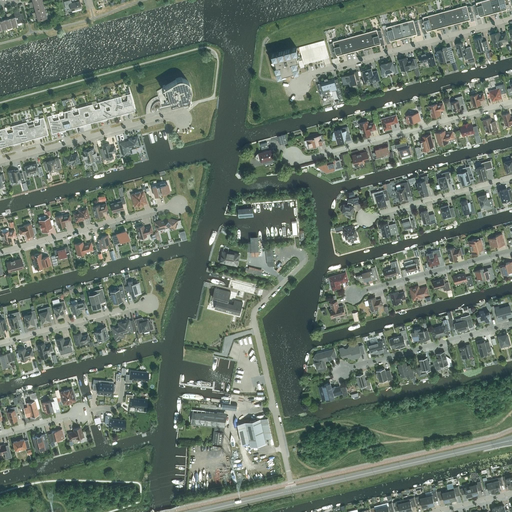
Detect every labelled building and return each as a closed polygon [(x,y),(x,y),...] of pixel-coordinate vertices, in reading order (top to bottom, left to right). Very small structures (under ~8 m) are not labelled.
[(71,11),(81,8),(80,1),(71,3),(70,0),(69,0),(64,2),(66,9),(70,8),(71,11)] [(494,15),(489,0),(484,0),(481,1),(485,15),(490,14),(490,16),(494,15)] [(489,0),(494,15),(497,14),(497,12),(502,11),(498,0),(489,0)] [(498,0),(502,11),(506,9),(507,11),(511,10),(508,0),(498,0)] [(485,15),(481,1),(476,2),(476,4),(473,5),(477,19),(480,18),(480,17),(485,15)] [(461,6),(464,16),(465,21),(470,19),(470,21),(474,20),(470,5),(467,6),(466,5),(461,6)] [(465,21),(464,16),(461,6),(453,9),(455,16),(457,25),(461,24),(460,22),(465,21)] [(32,13),(32,15),(45,12),(45,11),(44,7),(35,9),(36,12),(32,13)] [(457,25),(455,16),(453,9),(444,11),(446,16),(448,25),(453,24),(454,26),(457,25)] [(24,19),(22,13),(20,14),(19,10),(14,12),(15,16),(15,17),(17,23),(22,22),(22,19),(24,19)] [(448,25),(446,16),(444,11),(436,13),(437,16),(440,29),(444,28),(444,27),(448,25)] [(11,12),(8,13),(12,27),(17,25),(17,23),(15,17),(12,17),(11,12)] [(440,29),(437,16),(436,13),(427,16),(428,16),(431,30),(436,29),(437,30),(440,29)] [(431,30),(428,16),(427,16),(422,17),(423,18),(419,19),(423,34),(427,33),(427,31),(431,30)] [(408,21),(412,35),(417,34),(417,36),(421,35),(417,20),(414,21),(413,19),(408,21)] [(412,35),(408,21),(400,23),(404,39),(408,38),(407,36),(412,35)] [(404,39),(400,23),(391,25),(395,40),(400,38),(400,40),(404,39)] [(395,40),(391,25),(386,27),(386,25),(382,26),(383,29),(387,44),(391,43),(390,41),(395,40)] [(377,29),(372,31),(375,45),(380,44),(381,46),(384,45),(381,30),(377,31),(377,29)] [(372,31),(363,33),(367,49),(371,48),(371,46),(375,45),(372,31)] [(502,44),(502,42),(508,40),(506,33),(500,35),(499,32),(491,34),(494,46),(502,44)] [(355,35),(359,50),(363,48),(364,50),(367,49),(363,33),(355,35)] [(355,35),(346,38),(351,54),(354,53),(354,51),(359,50),(355,35)] [(477,51),(482,49),(483,52),(489,50),(486,40),(483,41),(482,37),(474,39),(477,51)] [(346,38),(338,40),(342,54),(346,53),(347,55),(351,54),(346,38)] [(322,55),(328,54),(324,40),(299,47),(301,55),(297,56),(296,53),(298,52),(297,47),(271,54),(273,59),(274,59),(276,65),(275,66),(276,71),(277,72),(276,72),(278,77),(283,75),(282,74),(294,71),(294,72),(297,72),(299,71),(298,66),(297,65),(298,65),(296,60),(298,60),(302,59),(304,64),(323,59),(322,55)] [(337,56),(342,54),(338,40),(333,41),(333,43),(329,44),(333,58),(337,57),(337,56)] [(463,42),(455,44),(457,51),(456,51),(457,55),(458,55),(459,56),(463,55),(465,59),(473,57),(470,46),(464,48),(463,42)] [(448,51),(446,47),(442,48),(443,50),(437,51),(439,61),(445,60),(446,63),(450,62),(450,63),(455,61),(452,50),(448,51)] [(429,52),(418,54),(420,62),(427,60),(429,65),(436,64),(433,55),(430,56),(429,52)] [(407,58),(398,60),(401,70),(409,68),(409,67),(415,65),(413,59),(407,60),(407,58)] [(393,66),(393,65),(392,62),(388,63),(388,62),(385,63),(381,65),(382,70),(381,70),(383,76),(387,75),(386,72),(394,70),(395,73),(398,72),(396,66),(393,66)] [(372,72),(371,68),(365,70),(365,69),(361,70),(362,74),(363,74),(365,81),(371,79),(371,82),(380,80),(377,70),(372,72)] [(354,73),(346,75),(340,77),(341,77),(343,84),(349,83),(350,85),(357,83),(360,82),(358,77),(356,78),(354,73)] [(324,80),(321,81),(323,90),(324,92),(325,95),(329,94),(328,91),(328,90),(330,90),(330,91),(332,90),(332,91),(336,90),(338,99),(339,99),(342,98),(343,98),(337,79),(334,79),(334,77),(328,79),(327,78),(327,79),(325,79),(324,79),(325,80),(324,80)] [(167,96),(170,104),(170,105),(188,100),(188,102),(189,99),(191,90),(191,89),(191,88),(191,87),(191,86),(190,86),(190,85),(190,84),(189,83),(189,82),(188,81),(187,81),(187,80),(186,80),(185,79),(184,79),(183,78),(182,78),(181,78),(180,78),(179,78),(178,78),(177,79),(176,79),(164,86),(165,87),(167,96)] [(486,94),(490,93),(492,101),(502,98),(500,93),(506,92),(504,84),(496,86),(497,89),(489,91),(489,88),(484,89),(486,94)] [(127,100),(121,102),(125,115),(128,114),(128,113),(135,111),(130,93),(127,94),(127,100)] [(478,94),(470,96),(473,106),(480,104),(480,101),(485,99),(483,93),(478,94)] [(110,99),(114,116),(121,114),(122,116),(125,115),(121,102),(120,96),(113,98),(110,99)] [(456,101),(451,102),(453,111),(454,111),(455,111),(457,111),(458,110),(461,109),(460,105),(464,104),(462,96),(455,98),(456,101)] [(114,116),(110,99),(99,102),(100,108),(104,121),(107,120),(107,118),(114,116)] [(437,103),(429,106),(431,112),(430,113),(431,116),(432,116),(432,117),(440,115),(439,111),(444,110),(442,103),(438,104),(437,103)] [(89,105),(93,122),(100,120),(101,122),(104,121),(100,108),(95,109),(92,104),(89,105)] [(77,108),(79,114),(83,127),(86,126),(85,124),(93,122),(89,105),(77,108)] [(71,110),(67,111),(72,128),(79,126),(79,127),(83,127),(79,114),(74,115),(71,110)] [(64,118),(59,119),(62,132),(66,131),(65,130),(72,128),(67,111),(64,111),(64,118)] [(407,119),(406,119),(407,124),(420,120),(418,112),(415,113),(414,112),(409,114),(409,115),(406,116),(407,119)] [(509,113),(502,115),(505,125),(511,123),(511,122),(511,115),(510,116),(509,113)] [(50,115),(47,116),(52,133),(59,132),(59,133),(62,132),(59,119),(53,121),(50,115)] [(396,115),(381,119),(384,130),(391,128),(390,124),(397,122),(396,115)] [(40,124),(34,126),(38,139),(41,138),(41,136),(48,135),(43,117),(40,118),(40,124)] [(25,118),(22,119),(23,123),(27,140),(34,138),(35,140),(38,139),(34,126),(34,123),(28,125),(26,122),(25,118)] [(491,118),(483,120),(486,132),(491,130),(492,134),(498,132),(495,121),(492,122),(491,118)] [(374,122),(368,124),(367,121),(359,123),(361,129),(360,129),(361,133),(362,132),(363,136),(371,134),(370,131),(376,129),(374,122)] [(17,145),(20,144),(19,142),(27,140),(23,123),(12,126),(13,132),(17,145)] [(460,126),(463,136),(463,135),(474,132),(475,136),(479,135),(477,128),(473,129),(473,127),(472,123),(471,123),(461,126),(460,126)] [(344,141),(343,137),(350,135),(347,127),(342,128),(342,129),(334,131),(335,133),(333,133),(332,140),(336,138),(338,143),(344,141)] [(5,128),(1,129),(6,146),(13,144),(14,145),(17,145),(13,132),(8,133),(5,128)] [(444,131),(436,133),(439,145),(448,142),(447,140),(454,138),(452,131),(445,133),(444,131)] [(424,142),(421,143),(423,151),(430,149),(430,147),(433,146),(430,134),(423,136),(424,142)] [(310,148),(306,149),(317,146),(323,144),(321,135),(314,137),(314,138),(307,139),(310,148)] [(130,149),(140,146),(137,136),(129,139),(129,140),(120,143),(123,156),(132,153),(130,149)] [(406,141),(396,144),(397,148),(398,147),(402,160),(401,156),(411,154),(412,157),(409,146),(407,147),(406,141)] [(267,142),(260,144),(262,152),(259,153),(257,153),(256,155),(255,157),(256,159),(257,160),(259,161),(261,160),(262,160),(263,164),(274,161),(273,157),(272,153),(274,153),(273,150),(271,150),(269,150),(267,142)] [(102,146),(103,148),(100,149),(103,160),(105,159),(106,161),(114,158),(112,153),(116,152),(114,146),(110,147),(109,144),(102,146)] [(376,152),(372,153),(373,157),(374,159),(384,156),(383,154),(389,152),(390,152),(388,146),(375,149),(376,152)] [(86,150),(83,151),(85,155),(84,156),(84,158),(85,158),(86,162),(87,162),(87,164),(91,163),(91,161),(94,160),(95,163),(101,162),(100,155),(96,156),(95,155),(96,155),(96,152),(95,153),(94,148),(89,149),(86,149),(86,150)] [(367,152),(353,156),(356,166),(363,164),(363,162),(369,160),(367,152)] [(79,162),(77,154),(71,155),(71,154),(64,156),(66,164),(72,163),(72,164),(79,162)] [(58,158),(44,162),(47,171),(61,168),(58,158)] [(339,159),(317,165),(317,166),(319,165),(327,171),(326,171),(341,167),(339,159)] [(480,179),(482,178),(482,179),(483,179),(484,179),(485,178),(485,177),(487,177),(486,173),(485,170),(485,169),(492,167),(490,161),(482,163),(483,166),(477,168),(480,179)] [(31,165),(29,165),(30,166),(25,167),(27,175),(38,172),(39,176),(43,175),(41,166),(37,167),(36,164),(32,165),(31,165)] [(470,180),(474,179),(472,174),(471,171),(469,166),(466,167),(465,164),(466,167),(464,168),(463,168),(462,169),(461,169),(461,170),(461,171),(461,172),(459,173),(459,174),(457,174),(458,177),(459,181),(461,180),(462,184),(470,182),(470,180)] [(22,172),(19,173),(18,170),(15,171),(14,170),(8,171),(11,182),(17,181),(17,179),(20,178),(21,182),(25,181),(22,172)] [(439,180),(438,180),(439,184),(440,184),(441,189),(444,188),(444,189),(448,188),(448,187),(446,179),(451,178),(449,171),(442,173),(442,177),(438,178),(439,180)] [(418,182),(419,186),(418,186),(419,191),(420,190),(421,194),(422,194),(423,195),(427,194),(426,193),(428,192),(425,183),(429,182),(427,176),(423,177),(424,180),(418,182)] [(401,188),(397,189),(397,190),(396,190),(395,191),(396,193),(397,194),(398,194),(400,201),(402,200),(403,201),(404,201),(405,200),(406,199),(408,199),(405,191),(409,190),(407,182),(400,184),(401,188)] [(156,187),(156,186),(152,187),(155,197),(158,196),(158,194),(162,193),(162,195),(167,193),(168,192),(170,191),(168,184),(166,184),(164,183),(160,185),(160,186),(156,187)] [(499,191),(502,201),(509,199),(510,202),(511,201),(511,193),(508,194),(507,189),(499,191)] [(382,190),(372,193),(373,199),(376,198),(379,207),(383,205),(383,206),(386,205),(386,204),(382,190)] [(138,205),(138,206),(143,204),(146,203),(143,191),(140,192),(139,192),(135,193),(131,194),(134,206),(138,205)] [(486,193),(486,194),(478,196),(479,200),(478,200),(480,204),(481,204),(481,207),(485,205),(486,209),(494,207),(491,198),(488,199),(486,193)] [(120,197),(121,201),(111,204),(113,212),(123,209),(122,204),(125,203),(124,196),(120,197)] [(348,199),(348,205),(344,204),(344,205),(341,206),(340,209),(343,211),(342,212),(346,213),(346,214),(350,217),(350,218),(351,218),(351,214),(352,214),(354,206),(353,206),(353,205),(357,204),(355,198),(348,199)] [(467,199),(460,201),(464,213),(464,214),(471,212),(471,214),(475,213),(473,203),(470,203),(470,201),(467,202),(467,200),(467,199)] [(108,210),(106,204),(100,205),(92,207),(95,217),(103,215),(102,212),(108,210)] [(454,210),(450,211),(448,205),(440,207),(441,210),(440,210),(441,214),(442,214),(443,217),(451,215),(451,217),(455,216),(454,210)] [(253,207),(238,208),(238,217),(253,216),(253,207)] [(83,220),(83,219),(89,217),(86,208),(79,210),(80,212),(74,214),(76,222),(83,220)] [(423,219),(423,222),(428,221),(429,224),(436,222),(434,215),(429,216),(427,210),(421,212),(422,215),(420,216),(422,220),(423,219)] [(71,220),(69,214),(63,216),(62,215),(55,217),(58,227),(65,225),(64,222),(71,220)] [(402,217),(405,228),(412,226),(412,228),(415,227),(414,221),(411,222),(409,215),(402,217)] [(49,218),(39,221),(40,224),(39,224),(40,228),(41,228),(42,232),(48,230),(48,228),(51,227),(49,218)] [(168,226),(174,228),(176,221),(179,222),(168,219),(155,222),(154,219),(157,229),(168,226)] [(380,227),(381,231),(382,231),(383,235),(390,233),(390,234),(398,232),(395,223),(388,225),(387,221),(384,222),(384,223),(380,224),(381,227),(380,227)] [(26,232),(27,236),(34,234),(33,233),(36,233),(35,228),(32,229),(31,223),(24,225),(24,226),(18,228),(20,234),(26,232)] [(144,228),(143,225),(136,227),(139,238),(146,236),(146,234),(153,232),(151,226),(144,228)] [(348,237),(349,241),(356,239),(355,235),(357,235),(355,229),(353,229),(353,226),(345,228),(346,231),(345,232),(346,238),(348,237)] [(4,242),(11,240),(11,237),(16,236),(14,230),(9,231),(2,232),(3,235),(2,236),(3,239),(4,239),(4,242)] [(114,245),(129,238),(125,230),(121,232),(121,233),(111,236),(114,245)] [(498,246),(505,244),(502,234),(496,235),(496,237),(489,239),(491,247),(498,245),(498,246)] [(107,244),(110,243),(108,235),(101,237),(102,238),(99,239),(100,243),(96,244),(98,251),(102,250),(101,248),(108,246),(107,244)] [(259,251),(259,235),(251,236),(251,241),(248,242),(248,251),(251,251),(259,251)] [(480,238),(480,239),(475,241),(475,239),(469,241),(472,254),(469,255),(478,252),(478,251),(483,249),(482,245),(485,245),(483,237),(480,238)] [(75,244),(78,255),(85,252),(93,250),(91,242),(83,244),(82,242),(75,244)] [(66,255),(70,254),(67,246),(53,250),(55,255),(51,256),(53,265),(57,264),(56,258),(59,257),(66,255)] [(450,260),(457,258),(456,256),(462,254),(460,248),(455,249),(454,248),(447,249),(450,260)] [(426,256),(429,266),(439,263),(437,257),(441,256),(439,249),(431,252),(428,252),(429,255),(427,256),(426,256)] [(228,251),(227,254),(222,253),(220,261),(234,264),(234,263),(236,264),(236,262),(237,262),(239,254),(228,251)] [(32,260),(33,264),(34,264),(35,269),(37,268),(37,269),(39,269),(38,268),(45,266),(44,266),(50,264),(48,256),(42,258),(41,253),(38,254),(34,254),(35,255),(31,256),(32,260)] [(14,260),(10,261),(6,262),(8,270),(23,266),(21,259),(14,260)] [(407,272),(417,269),(416,266),(420,265),(418,259),(412,260),(413,263),(405,265),(407,272)] [(390,268),(384,270),(386,277),(397,275),(396,273),(395,268),(399,267),(397,261),(390,262),(391,266),(390,268)] [(511,270),(511,261),(506,263),(506,264),(499,266),(502,275),(511,272),(511,271),(511,270)] [(262,275),(263,269),(250,266),(249,272),(262,275)] [(355,275),(360,282),(361,282),(361,283),(362,283),(362,284),(363,284),(364,284),(364,283),(369,282),(372,281),(375,280),(374,277),(377,276),(377,277),(378,277),(375,266),(371,267),(372,270),(362,273),(362,274),(356,276),(355,275)] [(475,279),(475,280),(482,278),(482,279),(486,278),(486,279),(490,278),(490,279),(494,278),(491,267),(491,268),(487,269),(487,270),(484,271),(483,268),(480,269),(480,270),(473,272),(475,271),(477,279),(475,279)] [(345,273),(330,277),(332,285),(331,285),(332,288),(333,288),(333,290),(340,288),(339,282),(347,280),(345,273)] [(453,276),(456,284),(467,281),(468,287),(473,285),(471,276),(466,277),(465,273),(453,276)] [(450,289),(448,282),(444,283),(443,279),(433,282),(435,289),(443,287),(444,291),(450,289)] [(132,282),(131,280),(128,281),(129,285),(125,286),(126,291),(130,290),(132,298),(136,297),(136,295),(140,293),(139,289),(140,289),(139,285),(138,285),(137,281),(132,282)] [(110,296),(111,300),(112,299),(113,302),(113,303),(122,300),(121,300),(120,297),(125,296),(122,286),(118,287),(119,289),(110,292),(111,292),(111,295),(110,296)] [(410,288),(413,300),(421,298),(421,296),(429,294),(427,287),(419,289),(418,286),(410,288)] [(242,302),(235,300),(234,303),(228,302),(231,292),(215,288),(214,293),(213,298),(217,299),(215,308),(226,311),(227,307),(232,308),(231,313),(239,315),(242,302)] [(102,289),(95,291),(96,293),(89,295),(93,308),(100,306),(99,303),(105,301),(102,289)] [(400,300),(405,298),(404,292),(398,293),(398,291),(390,294),(393,304),(400,302),(400,300)] [(378,307),(383,305),(381,299),(376,300),(375,298),(368,299),(371,309),(378,307)] [(64,315),(62,309),(66,309),(64,301),(53,304),(56,317),(64,315)] [(71,304),(73,314),(80,312),(79,309),(86,307),(84,301),(78,303),(78,302),(71,304)] [(337,318),(339,318),(340,316),(340,315),(345,314),(343,305),(338,307),(337,301),(330,303),(332,309),(330,309),(332,317),(336,316),(336,318),(337,318)] [(498,306),(495,307),(499,320),(511,316),(511,315),(509,305),(498,308),(498,306)] [(52,314),(50,306),(38,309),(42,322),(50,320),(48,315),(52,314)] [(36,318),(34,310),(27,312),(28,314),(24,316),(27,327),(35,324),(33,319),(36,318)] [(477,315),(478,320),(481,319),(482,321),(488,320),(488,322),(492,321),(489,312),(486,313),(485,310),(479,312),(480,315),(477,315)] [(11,328),(19,326),(17,320),(21,319),(19,312),(15,313),(16,316),(8,318),(11,328)] [(360,319),(358,312),(352,313),(354,321),(360,319)] [(457,331),(469,328),(468,324),(472,323),(469,315),(461,317),(462,321),(454,323),(457,331)] [(142,317),(135,319),(139,333),(153,329),(152,323),(151,323),(150,320),(148,320),(148,318),(143,320),(142,317)] [(445,325),(431,329),(434,337),(448,334),(447,330),(450,329),(447,319),(446,319),(444,320),(445,325)] [(119,325),(112,327),(115,339),(124,337),(123,333),(132,330),(129,320),(120,322),(121,324),(119,324),(119,325)] [(97,331),(95,332),(97,340),(108,338),(105,326),(100,328),(97,329),(97,331)] [(415,332),(412,332),(411,333),(413,341),(418,340),(418,342),(423,340),(426,340),(425,335),(428,334),(427,330),(424,331),(423,329),(421,330),(420,328),(414,329),(415,332)] [(402,336),(393,338),(390,339),(389,339),(392,348),(400,346),(400,347),(405,346),(404,345),(405,344),(404,339),(407,338),(405,330),(401,331),(402,336)] [(81,336),(81,333),(74,335),(76,344),(83,343),(83,342),(89,340),(87,334),(81,336)] [(507,335),(499,337),(500,340),(500,341),(501,346),(510,343),(508,338),(507,335)] [(63,338),(56,340),(59,349),(60,353),(67,351),(66,347),(71,345),(70,339),(64,341),(63,338)] [(371,344),(369,345),(371,353),(376,351),(382,349),(383,349),(387,348),(386,343),(384,338),(382,338),(383,341),(381,342),(381,341),(380,341),(378,342),(371,344)] [(491,350),(489,341),(484,342),(484,341),(478,342),(481,355),(487,353),(487,352),(491,350)] [(46,352),(52,350),(50,344),(45,346),(44,343),(37,345),(40,354),(47,352),(46,352)] [(348,348),(345,349),(343,348),(340,348),(341,355),(343,356),(349,355),(352,356),(353,359),(359,357),(361,354),(364,353),(362,345),(361,345),(362,345),(358,346),(358,344),(349,346),(348,348)] [(473,356),(470,346),(467,347),(466,346),(462,347),(463,347),(460,348),(460,351),(461,354),(462,356),(465,356),(465,357),(469,356),(469,357),(473,356)] [(33,355),(31,349),(25,350),(25,348),(18,350),(21,361),(28,359),(27,357),(33,355)] [(318,371),(326,369),(324,361),(336,357),(334,349),(316,354),(314,357),(318,371)] [(15,360),(14,356),(10,357),(9,352),(0,354),(0,363),(1,364),(2,367),(9,365),(8,362),(11,361),(15,360)] [(438,359),(433,360),(436,370),(441,368),(440,366),(447,364),(448,366),(452,365),(450,359),(446,360),(444,352),(437,354),(438,359)] [(418,373),(423,371),(430,369),(431,373),(435,372),(433,364),(429,365),(427,358),(425,358),(419,359),(421,367),(417,368),(418,373)] [(407,365),(406,362),(398,364),(401,376),(406,374),(407,378),(414,376),(411,364),(407,365)] [(392,379),(390,370),(385,371),(384,368),(376,370),(377,374),(376,374),(377,378),(378,378),(379,381),(387,379),(387,380),(392,379)] [(146,380),(147,373),(140,372),(130,371),(130,374),(126,374),(125,382),(131,383),(131,379),(139,380),(146,380)] [(358,379),(357,379),(358,383),(359,383),(360,386),(364,385),(365,389),(371,387),(369,379),(365,381),(363,374),(357,375),(358,379)] [(92,390),(96,390),(96,389),(98,389),(98,390),(98,392),(105,393),(106,381),(99,380),(99,384),(93,384),(92,390)] [(106,381),(105,393),(112,394),(112,391),(115,391),(115,384),(113,384),(113,381),(106,381)] [(324,389),(320,390),(321,396),(325,395),(326,399),(334,397),(333,395),(341,393),(339,386),(332,388),(330,383),(323,385),(324,389)] [(63,404),(67,403),(67,404),(72,402),(75,401),(72,389),(69,390),(68,390),(64,391),(60,392),(63,404)] [(139,414),(140,410),(143,410),(144,402),(130,401),(130,397),(124,397),(123,405),(127,405),(127,409),(136,410),(136,413),(139,414)] [(51,400),(42,402),(45,412),(53,410),(53,408),(56,408),(54,400),(51,400)] [(37,409),(35,401),(27,403),(28,407),(25,408),(24,409),(26,415),(27,416),(30,415),(31,416),(38,414),(37,409)] [(7,412),(10,422),(17,420),(15,413),(18,412),(16,406),(11,408),(6,409),(7,412)] [(225,428),(226,416),(226,414),(218,413),(218,415),(193,412),(191,424),(214,427),(214,430),(212,442),(223,444),(224,431),(225,428)] [(109,423),(109,427),(124,428),(125,420),(117,420),(118,417),(117,417),(117,420),(111,419),(111,416),(105,415),(104,423),(109,423)] [(250,446),(266,443),(265,438),(272,436),(268,417),(238,424),(242,443),(249,442),(250,446)] [(82,433),(80,427),(73,429),(74,431),(68,433),(70,440),(76,438),(79,438),(79,439),(84,437),(83,432),(82,433)] [(55,444),(54,440),(64,437),(62,429),(56,430),(55,430),(56,430),(51,432),(52,433),(48,434),(51,447),(54,446),(55,444)] [(36,436),(32,437),(36,451),(40,450),(49,447),(45,433),(36,436)] [(24,439),(13,442),(15,449),(25,447),(26,448),(30,447),(28,439),(24,441),(24,439)] [(5,445),(5,444),(0,445),(0,453),(4,453),(6,459),(11,457),(8,445),(5,445)] [(511,474),(503,476),(504,482),(507,482),(509,487),(510,488),(511,487),(511,474)] [(499,484),(502,483),(501,477),(492,479),(495,491),(499,490),(498,489),(501,489),(499,484)] [(492,479),(483,481),(485,487),(487,487),(489,492),(491,491),(491,492),(495,491),(492,479)] [(477,484),(470,486),(472,495),(478,493),(478,490),(482,489),(480,481),(477,482),(477,484)] [(460,495),(458,486),(448,489),(450,500),(456,499),(456,496),(460,495)] [(466,496),(472,495),(470,486),(460,488),(461,494),(466,493),(466,496)] [(441,493),(440,491),(437,491),(439,500),(444,499),(444,502),(450,500),(448,489),(447,489),(448,491),(441,493)] [(438,500),(436,492),(433,493),(433,495),(426,497),(428,506),(434,504),(434,501),(438,500)] [(418,496),(415,497),(417,505),(421,504),(422,507),(428,506),(426,497),(419,498),(418,496)] [(403,500),(404,502),(406,511),(412,510),(411,507),(416,506),(414,497),(403,500)] [(396,502),(393,502),(395,511),(399,510),(399,511),(403,511),(406,511),(404,502),(397,504),(396,502)] [(389,511),(394,511),(392,503),(388,503),(389,506),(382,508),(382,511),(389,511)]
